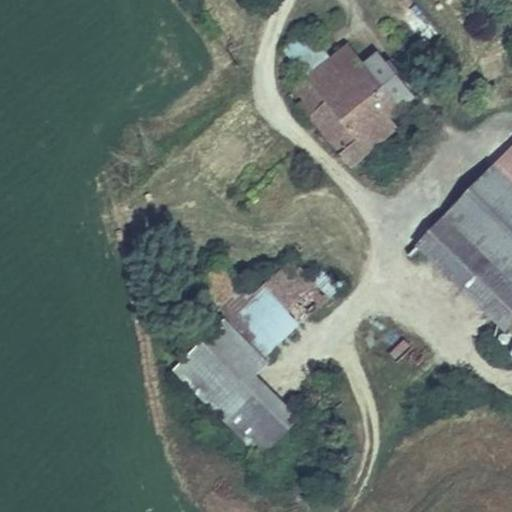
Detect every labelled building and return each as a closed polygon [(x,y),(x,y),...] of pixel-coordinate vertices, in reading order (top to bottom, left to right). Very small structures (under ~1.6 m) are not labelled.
[(351,158),(383,136),(377,127),(401,104),(369,59),(356,69),(341,49),(325,61),(305,35),(280,53),(351,158)] [(501,323),(511,312),(511,144),(407,252),(465,309),(474,301),(501,323)] [(294,253),(302,246),(291,235),(284,241),(292,251),(294,253)] [(294,253),(326,287),(335,278),(302,246),(294,253)] [(257,283),(295,321),(326,287),(294,253),(292,251),(257,283)] [(205,272),(224,297),(244,278),(232,264),(222,253),(205,272)] [(251,331),(271,348),(295,321),(257,283),(244,278),(224,297),(230,305),(251,331)] [(222,403),(233,413),(259,383),(256,380),(278,354),(271,348),(251,331),(230,305),(207,329),(208,330),(229,348),(243,377),(222,403)] [(178,362),(222,403),(243,377),(229,348),(208,330),(207,329),(178,362)] [(259,383),(233,413),(270,448),(285,432),(293,424),(296,420),(259,383)] [(293,424),(285,432),(293,439),(300,430),(293,424)]
